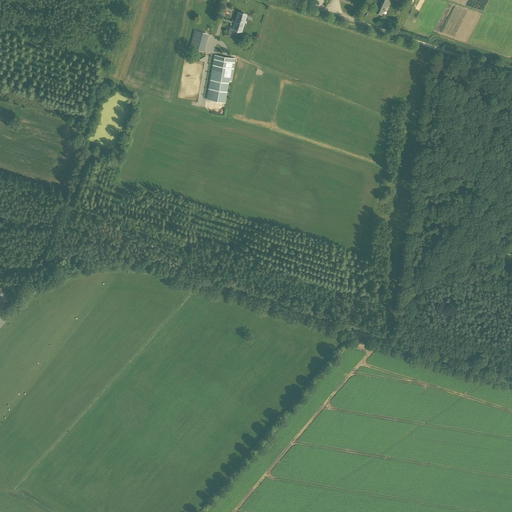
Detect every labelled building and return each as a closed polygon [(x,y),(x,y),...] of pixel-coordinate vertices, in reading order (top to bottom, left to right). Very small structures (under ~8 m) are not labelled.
[(389,0),(376,0),(377,0),(376,2),(377,3),(374,11),(382,14),(385,7),(386,8),(389,0)] [(246,15),(238,13),(236,21),(232,19),(230,28),(242,31),(244,23),(246,15)] [(200,59),(207,34),(195,30),(188,56),(200,59)] [(231,80),(235,59),(215,55),(207,99),(225,102),(229,80),(231,80)] [(466,240),(457,240),(457,248),(466,248),(466,240)]
